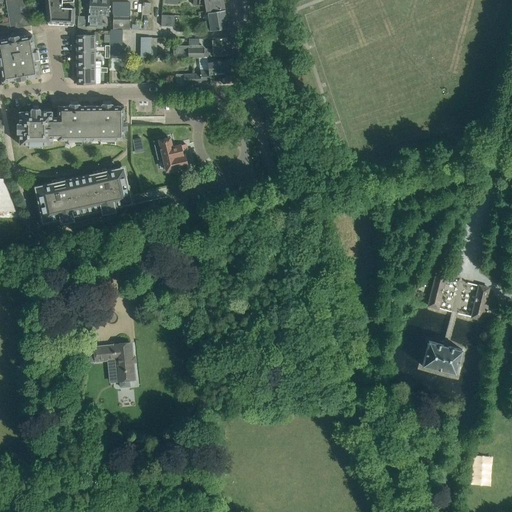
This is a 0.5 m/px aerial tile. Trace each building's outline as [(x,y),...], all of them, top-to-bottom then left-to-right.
[(5,0),(6,1),(8,17),(10,27),(28,24),(31,23),(27,0),(5,0)] [(45,0),(47,22),(48,22),(73,23),(74,8),(62,7),(62,2),(74,1),(73,0),(45,0)] [(77,26),(77,30),(88,30),(99,31),(99,25),(100,0),(89,0),(90,5),(89,5),(89,6),(90,6),(89,12),(90,13),(90,18),(88,18),(87,18),(87,27),(85,26),(85,18),(78,18),(77,26)] [(100,0),(99,25),(101,25),(103,25),(103,15),(105,15),(109,16),(109,9),(109,0),(100,0)] [(223,0),(193,0),(193,4),(204,5),(208,12),(215,11),(225,10),(223,0)] [(130,2),(112,2),(113,29),(122,29),(130,30),(130,2)] [(150,3),(143,2),(142,14),(149,14),(150,3)] [(225,10),(215,11),(208,12),(210,22),(204,23),(206,32),(228,28),(225,10)] [(174,15),(161,15),(161,26),(173,26),(174,15)] [(12,38),(0,39),(0,69),(2,82),(16,80),(16,81),(25,79),(25,78),(39,76),(39,75),(36,60),(35,50),(32,35),(21,36),(21,35),(19,36),(12,37),(12,38)] [(77,35),(77,36),(78,36),(78,43),(77,43),(77,44),(78,44),(78,51),(77,51),(77,52),(94,51),(94,35),(88,35),(77,35)] [(231,55),(229,37),(212,39),(212,51),(206,51),(206,48),(203,45),(177,45),(176,49),(176,57),(187,57),(203,57),(221,56),(231,55)] [(94,51),(77,52),(78,52),(78,59),(77,59),(77,60),(78,60),(78,67),(77,67),(77,68),(94,67),(94,51)] [(209,70),(200,70),(200,74),(200,78),(201,83),(210,83),(210,75),(223,73),(235,72),(236,70),(236,69),(235,63),(233,62),(233,58),(223,59),(208,61),(209,70)] [(121,60),(111,60),(110,69),(121,70),(121,60)] [(94,67),(77,68),(78,68),(78,75),(77,75),(77,76),(78,76),(78,83),(77,83),(77,84),(94,84),(94,67)] [(219,78),(219,83),(227,84),(237,82),(239,80),(238,75),(236,74),(235,74),(235,72),(223,73),(223,77),(219,78)] [(200,74),(184,74),(184,83),(201,83),(200,78),(200,74)] [(31,112),(19,112),(19,124),(17,124),(17,133),(19,133),(19,145),(30,144),(29,141),(42,141),(42,144),(52,144),(52,138),(58,138),(58,140),(68,140),(68,137),(81,137),(81,140),(101,140),(100,137),(114,137),(115,140),(124,140),(124,129),(127,129),(127,122),(124,122),(124,106),(112,106),(112,104),(102,104),(102,106),(79,106),(79,104),(69,105),(69,106),(57,106),(57,117),(52,117),(52,112),(40,112),(40,109),(31,109),(31,112)] [(163,157),(166,170),(187,166),(184,155),(183,155),(180,145),(171,147),(169,138),(168,138),(167,135),(158,137),(159,140),(154,142),(158,158),(163,157)] [(39,195),(37,196),(39,205),(41,205),(43,211),(41,212),(43,220),(59,216),(61,221),(63,221),(64,222),(65,222),(65,220),(69,219),(70,220),(71,220),(71,219),(73,218),(102,212),(105,212),(105,213),(106,212),(106,211),(111,210),(111,211),(112,211),(112,210),(115,209),(114,204),(130,200),(129,192),(127,193),(125,186),(127,186),(125,176),(123,176),(122,170),(107,173),(106,172),(102,173),(98,174),(94,175),(94,176),(65,182),(65,181),(61,182),(57,183),(52,184),(53,185),(38,189),(39,195)] [(0,217),(18,219),(2,177),(0,176),(0,217)] [(436,274),(428,305),(438,308),(446,277),(436,274)] [(488,289),(479,286),(471,317),(480,320),(481,318),(485,319),(488,305),(484,304),(488,289)] [(429,341),(422,365),(455,374),(461,350),(429,341)] [(114,345),(95,347),(96,361),(116,359),(118,381),(120,381),(120,387),(130,386),(130,380),(135,379),(133,363),(132,363),(132,357),(133,357),(131,343),(114,345)]
